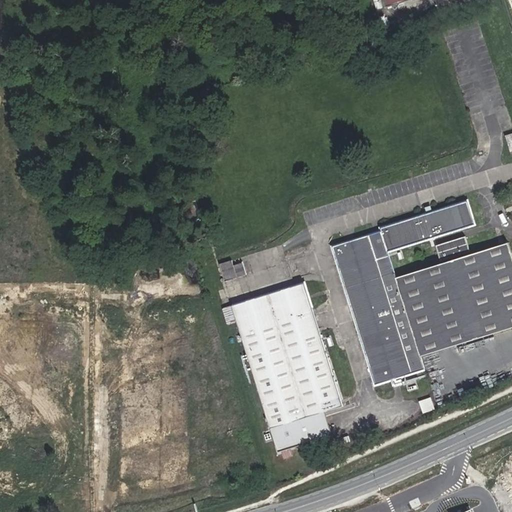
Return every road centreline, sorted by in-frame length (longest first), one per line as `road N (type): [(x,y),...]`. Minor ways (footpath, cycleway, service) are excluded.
road 1 (secondary): [(279,511),(511,417)]
road 2 (unknown): [(98,511),(104,309)]
